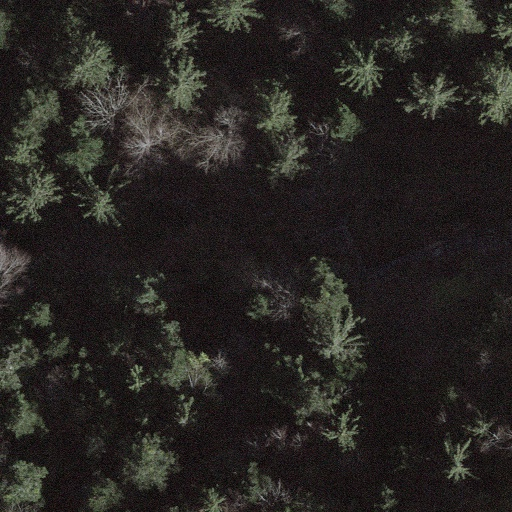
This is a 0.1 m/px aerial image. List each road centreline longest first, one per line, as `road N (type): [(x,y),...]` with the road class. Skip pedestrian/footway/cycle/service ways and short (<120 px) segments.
road 1 (track): [(511,238),(459,250),(252,354)]
road 2 (track): [(0,448),(61,442),(252,354)]
